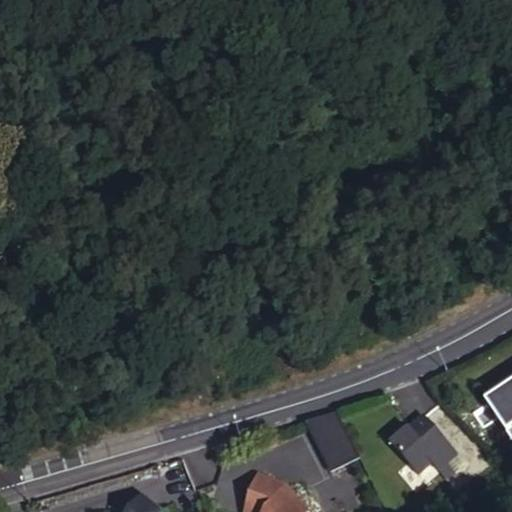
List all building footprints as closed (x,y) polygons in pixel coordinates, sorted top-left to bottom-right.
[(511,389),(492,404),(511,433),(511,389)] [(429,417),(397,446),(423,476),(436,464),(443,472),(463,455),(429,417)] [(312,437),(335,477),(363,461),(340,421),(312,437)] [(340,487),(369,470),(363,461),(335,477),(340,487)] [(261,478),(252,502),(272,510),(271,511),(311,511),(290,488),(261,478)] [(160,511),(157,505),(138,490),(122,511),(160,511)] [(248,511),(271,511),(272,510),(252,502),(248,511)]
